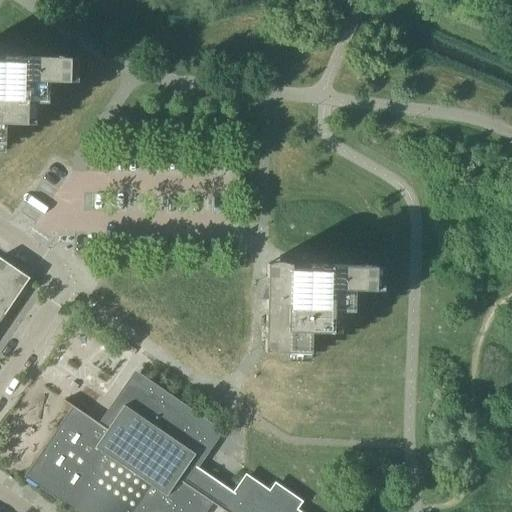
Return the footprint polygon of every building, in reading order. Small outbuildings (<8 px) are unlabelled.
[(70,58),(4,56),(0,55),(0,144),(5,144),(5,123),(27,124),(27,102),(48,103),(48,81),(69,82),(70,58)] [(0,285),(20,299),(27,288),(24,286),(29,278),(0,258),(0,285)] [(353,311),(354,290),(383,290),(384,266),(310,264),(267,263),(264,351),(286,352),(286,360),(310,360),(311,331),(340,332),(341,311),(353,311)] [(20,299),(0,285),(0,311),(4,315),(9,308),(12,310),(20,299)] [(203,511),(210,502),(225,511),(297,511),(294,510),(299,502),(275,485),(269,494),(245,477),(234,493),(196,467),(220,432),(142,378),(138,384),(131,379),(122,392),(129,397),(107,429),(74,407),(52,440),(27,476),(74,508),(73,510),(75,511),(203,511)]
